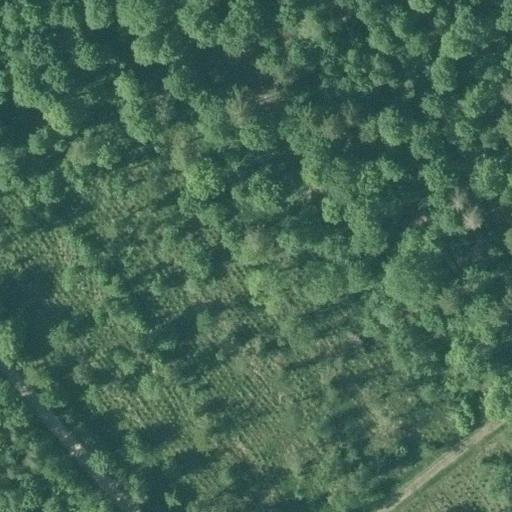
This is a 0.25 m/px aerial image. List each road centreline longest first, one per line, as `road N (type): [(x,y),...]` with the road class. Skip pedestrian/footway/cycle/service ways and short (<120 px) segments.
road 1 (track): [(132,511),(0,359)]
road 2 (track): [(384,511),(511,410)]
